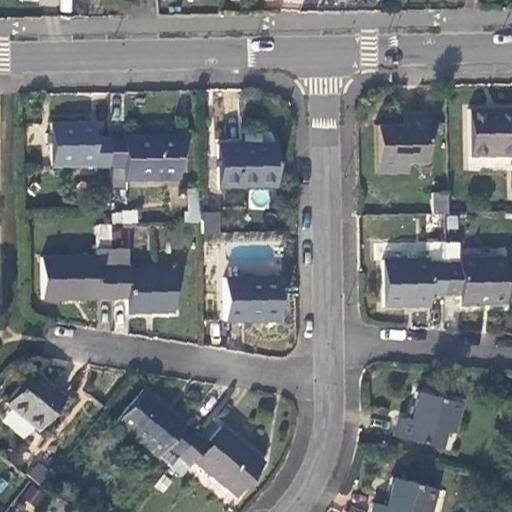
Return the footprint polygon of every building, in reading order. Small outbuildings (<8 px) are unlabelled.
[(511,108),(467,109),(468,158),(511,156),(511,108)] [(376,126),(376,172),(406,172),(407,164),(426,164),(426,116),(406,116),(406,125),(376,126)] [(107,167),(107,137),(92,137),(92,123),(49,124),(50,166),(93,165),(93,167),(107,167)] [(176,135),(107,137),(107,167),(122,166),(123,179),(177,178),(176,135)] [(215,145),(216,187),(272,186),(272,143),(215,145)] [(429,194),(429,214),(441,214),(444,214),(444,194),(429,194)] [(108,224),(125,224),(124,202),(108,203),(108,224)] [(203,210),(201,233),(219,235),(220,212),(203,210)] [(109,224),(95,224),(95,246),(109,246),(109,224)] [(427,295),(442,295),(442,263),(441,243),(426,244),(426,261),(382,261),(382,306),(427,305),(427,295)] [(39,299),(109,298),(108,249),(93,249),(93,256),(38,256),(39,299)] [(108,249),(109,298),(124,298),(125,312),(170,311),(169,269),(124,270),(124,249),(108,249)] [(442,263),(442,295),(458,295),(459,304),(503,304),(502,258),(458,259),(458,263),(442,263)] [(221,278),(222,320),(276,319),(275,277),(221,278)] [(3,403),(35,429),(61,398),(30,372),(3,403)] [(167,467),(194,434),(140,390),(114,422),(167,467)] [(393,436),(440,448),(445,430),(452,431),(459,402),(416,391),(409,420),(398,418),(393,436)] [(205,443),(194,434),(167,467),(178,476),(185,468),(189,462),(231,497),(260,463),(218,428),(205,443)] [(40,490),(49,478),(33,465),(24,477),(40,490)] [(371,511),(428,511),(434,489),(391,478),(383,506),(374,504),(371,511)] [(28,485),(22,500),(38,506),(44,491),(28,485)]
